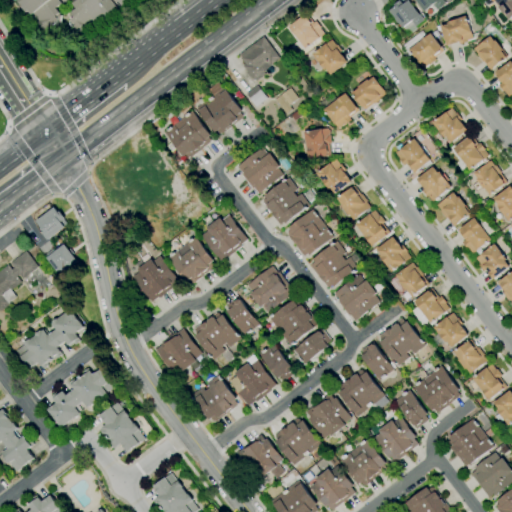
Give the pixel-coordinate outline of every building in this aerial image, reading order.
[(47,34),(30,11),(28,13),(19,2),(21,0),(66,0),(66,2),(57,8),(61,13),(60,14),(62,16),(59,18),(58,25),(47,34)] [(80,37),(72,26),(73,19),(75,17),(72,13),(77,9),(73,4),(74,3),(71,0),(132,0),(125,6),(126,8),(120,12),(117,8),(113,12),(114,14),(104,22),(102,19),(80,37)] [(402,0),(389,10),(406,34),(423,21),(407,0),(402,0)] [(444,4),(441,0),(414,0),(424,12),(432,6),(435,11),(444,4)] [(511,17),(509,20),(505,13),(504,14),(498,7),(499,7),(494,0),(511,0),(511,17)] [(305,49),(294,35),(295,34),(289,27),(305,14),(313,24),(316,21),(321,28),(320,29),(324,34),(305,49)] [(447,46),(441,27),(448,25),(447,22),(466,16),(473,39),(467,41),(467,42),(459,45),(458,42),(447,46)] [(424,69),(412,54),(409,56),(402,47),(422,31),(427,38),(436,30),(439,35),(435,39),(442,48),(441,49),(443,51),(434,58),(436,61),(430,66),(429,64),(424,69)] [(490,71),(483,62),(473,49),(490,36),(494,41),(495,40),(503,50),(502,51),(507,57),(490,71)] [(256,81),(255,80),(254,81),(243,66),(245,65),(240,58),(241,57),(239,55),(263,37),(279,58),(271,64),(272,65),(264,71),(266,74),(256,81)] [(331,75),(327,69),(325,70),(313,54),(332,40),(336,45),(337,44),(341,50),(339,52),(342,56),(342,55),(348,62),(331,75)] [(511,94),(508,97),(504,92),(503,92),(498,85),(500,84),(493,74),(511,61),(511,62),(511,94)] [(365,110),(352,94),(359,88),(358,87),(367,79),(369,81),(374,77),(387,94),(380,99),(381,100),(374,105),(373,103),(365,110)] [(222,134),(221,133),(219,134),(216,131),(215,132),(196,108),(213,95),(208,89),(217,82),(222,89),(224,87),(242,110),(240,113),(243,117),(241,118),(242,118),(222,134)] [(256,107),(246,95),(257,86),(267,98),(256,107)] [(286,114),(275,100),(290,88),(298,99),(289,106),(292,110),(286,114)] [(338,129),(324,109),(346,94),(359,111),(350,118),(351,120),(338,129)] [(451,143),(447,137),(444,139),(432,123),(452,108),(456,114),(457,113),(462,120),(461,121),(468,130),(451,143)] [(295,121),(291,115),(298,110),(302,115),(295,121)] [(187,158),(185,155),(183,157),(165,133),(193,111),(211,135),(209,137),(210,138),(209,138),(211,141),(209,142),(210,142),(190,158),(189,157),(187,158)] [(325,124),(319,119),(325,114),(330,119),(325,124)] [(309,159),(304,133),(328,129),(329,136),(330,135),(332,143),(327,144),(330,155),(309,159)] [(470,171),(459,156),(454,148),(468,137),(470,139),(472,138),(477,145),(475,147),(480,143),(485,149),(484,150),(489,156),(470,171)] [(413,173),(406,165),(404,166),(399,159),(395,153),(415,139),(431,160),(413,173)] [(258,195),(253,188),(252,189),(241,175),(242,174),(237,167),(262,148),(267,155),(270,153),(280,167),(277,169),(283,176),(258,195)] [(152,186),(144,176),(124,192),(111,175),(134,157),(136,160),(141,157),(143,159),(153,151),(163,163),(160,165),(161,166),(163,164),(170,172),(167,174),(168,175),(156,184),(156,183),(152,186)] [(285,171),(277,160),(283,156),(291,167),(285,171)] [(335,194),(331,188),(329,189),(317,174),(336,160),(340,165),(341,164),(346,171),(344,172),(352,182),(335,194)] [(489,196),(476,180),(478,179),(474,173),(491,160),(495,166),(496,165),(501,173),(499,174),(505,181),(503,182),(505,184),(489,196)] [(432,202),(428,197),(427,198),(422,191),(424,189),(417,179),(434,167),(438,173),(440,172),(452,187),(432,202)] [(279,225),(261,201),(267,197),(266,196),(289,179),(297,190),(293,193),(297,197),(301,194),(310,206),(286,224),(284,221),(279,225)] [(154,194),(142,203),(136,196),(144,190),(140,185),(144,181),(154,194)] [(114,198),(109,191),(117,186),(122,193),(114,198)] [(354,220),(350,215),(349,216),(337,199),(354,186),(361,195),(361,194),(367,202),(366,202),(370,208),(354,220)] [(511,219),(509,222),(501,212),(501,213),(498,209),(499,209),(497,206),(498,205),(494,199),(510,186),(511,188),(511,219)] [(452,225),(447,218),(446,219),(440,211),(441,211),(437,205),(454,192),(458,197),(459,196),(466,205),(465,206),(469,212),(452,225)] [(36,222),(54,208),(58,213),(60,211),(65,219),(61,222),(65,227),(50,239),(36,222)] [(304,257),(286,233),(290,230),(288,228),(313,210),(334,238),(310,256),(308,253),(304,257)] [(372,247),(356,225),(375,211),(379,216),(380,215),(385,222),(381,225),(389,235),(372,247)] [(220,261),(201,236),(208,230),(206,229),(220,218),(221,220),(229,214),(248,239),(241,245),(242,246),(228,257),(227,256),(220,261)] [(472,254),(468,249),(467,250),(462,242),(464,241),(457,231),(475,217),(480,224),(486,220),(494,231),(488,235),(491,239),(472,254)] [(168,258),(196,237),(214,260),(211,262),(215,267),(193,284),(189,279),(186,282),(168,258)] [(392,273),(380,257),(382,255),(377,249),(393,237),(401,247),(403,245),(408,252),(407,252),(411,258),(392,273)] [(328,288),(310,265),(314,262),(313,260),(336,241),(346,253),(342,256),(345,261),(349,258),(358,268),(334,287),(332,285),(328,288)] [(493,279),(486,270),(483,272),(478,265),(479,264),(475,259),(495,244),(507,259),(505,261),(510,267),(493,279)] [(60,275),(46,258),(47,257),(46,255),(53,249),(55,252),(64,245),(77,261),(60,275)] [(0,312),(0,271),(8,265),(12,270),(14,268),(10,264),(26,251),(38,267),(22,279),(19,275),(17,277),(21,283),(11,291),(16,297),(9,303),(10,304),(0,312)] [(151,302),(132,277),(139,272),(138,270),(151,259),(153,261),(160,255),(180,280),(172,286),(173,287),(159,299),(158,297),(151,302)] [(411,298),(398,281),(400,280),(396,276),(413,263),(417,268),(418,267),(423,275),(421,276),(428,286),(411,298)] [(268,313),(262,306),(261,307),(250,294),(252,293),(247,286),(272,266),(277,273),(278,272),(289,287),(288,288),(293,294),(268,313)] [(511,302),(510,300),(508,301),(502,294),(503,293),(496,284),(511,271),(511,302)] [(356,322),(350,315),(349,316),(337,301),(339,300),(335,295),(359,275),(364,282),(366,280),(376,294),(374,296),(379,303),(356,322)] [(50,284),(46,279),(50,276),(54,281),(50,284)] [(431,324),(414,302),(429,291),(430,293),(432,291),(437,298),(435,300),(436,301),(442,296),(446,303),(445,304),(450,309),(431,324)] [(245,336),(227,311),(233,307),(232,306),(234,304),(234,303),(238,299),(239,300),(240,299),(260,325),(245,336)] [(290,347),(281,335),(285,332),(282,327),(278,330),(269,319),(293,300),(295,303),(299,299),(317,322),(312,325),(314,328),(290,347)] [(43,369),(38,362),(29,369),(20,357),(16,351),(24,345),(23,344),(29,339),(30,340),(35,336),(35,335),(41,330),(41,331),(43,330),(43,329),(44,329),(49,335),(56,330),(51,324),(53,323),(52,322),(56,318),(57,319),(70,310),(83,328),(75,335),(78,338),(68,346),(65,342),(57,348),(60,352),(62,355),(57,359),(56,357),(48,364),(49,365),(43,369)] [(213,360),(195,336),(197,335),(193,330),(220,310),(241,338),(229,347),(226,343),(222,347),(225,351),(213,360)] [(452,348),(448,342),(446,343),(445,342),(438,347),(432,340),(439,335),(434,327),(453,313),(457,318),(458,317),(463,324),(461,325),(468,335),(452,348)] [(398,366),(379,343),(382,341),(378,336),(401,318),(405,323),(407,321),(425,345),(414,354),(410,349),(406,353),(409,357),(398,366)] [(175,375),(156,350),(164,343),(165,345),(175,337),(173,334),(176,332),(176,333),(183,328),(202,353),(195,359),(197,361),(183,371),(182,369),(175,375)] [(305,365),(293,351),(320,330),(321,331),(322,330),(330,341),(326,344),(328,346),(305,365)] [(471,374),(467,368),(466,369),(453,354),(470,340),(477,349),(478,348),(484,355),(483,356),(487,361),(471,374)] [(379,380),(361,357),(364,355),(361,351),(372,342),(393,369),(379,380)] [(283,382),(280,378),(278,379),(260,355),(272,345),(274,347),(275,346),(293,369),(292,370),(295,373),(283,382)] [(249,406),(236,389),(235,389),(229,381),(236,376),(235,373),(248,364),(245,361),(254,354),(276,385),(269,390),(271,392),(256,402),(255,401),(249,406)] [(489,401),(472,379),(491,364),(496,370),(497,369),(502,375),(499,377),(507,387),(489,401)] [(436,413),(434,410),(432,411),(413,387),(441,366),(459,390),(457,392),(460,395),(448,405),(439,413),(438,412),(436,413)] [(60,428),(47,410),(56,403),(53,399),(63,392),(66,396),(74,390),(70,385),(79,379),(78,378),(81,376),(82,377),(86,374),(84,371),(87,368),(89,371),(90,370),(93,375),(102,368),(111,380),(115,386),(107,393),(108,394),(101,399),(101,398),(95,402),(96,403),(90,407),(89,406),(87,408),(83,402),(75,408),(79,413),(77,415),(78,416),(74,419),(74,418),(60,428)] [(357,417),(336,388),(360,370),(361,371),(362,370),(365,373),(366,372),(389,401),(377,410),(373,405),(357,417)] [(214,423),(211,418),(210,419),(192,396),(202,387),(205,391),(210,388),(207,384),(218,375),(237,399),(234,400),(237,404),(236,404),(237,406),(214,423)] [(416,429),(395,401),(410,390),(428,414),(425,416),(428,419),(426,420),(427,421),(418,428),(417,428),(416,429)] [(511,423),(509,426),(504,420),(499,423),(495,417),(499,414),(496,410),(498,409),(494,403),(510,390),(511,392),(511,423)] [(325,438),(321,434),(320,435),(308,419),(310,417),(306,412),(330,393),(334,400),(337,398),(350,415),(348,416),(351,419),(344,424),(346,425),(332,436),(331,434),(325,438)] [(127,452),(120,444),(114,449),(110,443),(111,443),(105,435),(103,436),(99,430),(106,425),(99,416),(117,402),(124,411),(125,410),(129,416),(128,416),(134,424),(135,423),(139,428),(138,429),(145,438),(127,452)] [(16,472),(9,463),(9,464),(8,463),(4,466),(0,460),(0,455),(2,454),(2,453),(7,449),(1,441),(0,441),(0,412),(3,409),(6,413),(6,414),(12,422),(13,424),(14,423),(18,428),(13,432),(20,440),(23,437),(29,443),(31,441),(34,444),(26,450),(33,459),(16,472)] [(395,462),(391,457),(389,459),(373,439),(380,433),(379,431),(392,421),(394,423),(401,417),(417,437),(414,439),(419,444),(395,462)] [(293,465),(275,442),(278,440),(275,437),(276,436),(275,435),(296,419),(297,420),(299,419),(301,422),(303,421),(321,444),(320,445),(324,450),(318,454),(315,449),(293,465)] [(464,465),(456,455),(457,455),(456,454),(455,454),(446,443),(450,440),(449,438),(473,419),(493,445),(470,464),(468,462),(464,465)] [(275,465),(276,465),(279,465),(284,472),(276,479),(270,472),(262,478),(260,476),(255,480),(239,460),(241,459),(237,453),(261,434),(266,440),(267,439),(282,459),(275,465)] [(363,486),(360,483),(359,484),(340,460),(368,439),(386,463),(383,465),(386,468),(385,469),(386,470),(365,486),(365,485),(363,486)] [(489,498),(470,474),(476,470),(475,468),(495,453),(500,460),(502,458),(511,469),(511,471),(510,473),(511,475),(511,483),(496,496),(494,494),(489,498)] [(332,511),(327,505),(325,507),(310,487),(317,482),(315,480),(329,469),(330,471),(337,465),(353,486),(350,488),(354,493),(332,511)] [(194,511),(163,511),(158,505),(156,506),(152,501),(159,495),(153,487),(170,473),(177,482),(179,481),(183,486),(181,487),(188,496),(189,495),(193,500),(192,501),(198,509),(194,511)] [(279,511),(271,502),(298,481),(316,504),(315,506),(317,509),(316,510),(317,511),(279,511)] [(407,511),(403,506),(427,488),(428,490),(432,487),(433,488),(433,487),(450,509),(449,509),(450,510),(446,511),(407,511)] [(511,511),(498,511),(495,508),(496,507),(495,505),(498,503),(496,501),(511,488),(511,511)] [(18,511),(20,511),(21,511),(27,511),(31,509),(28,505),(38,498),(41,502),(50,495),(63,511),(18,511)]
